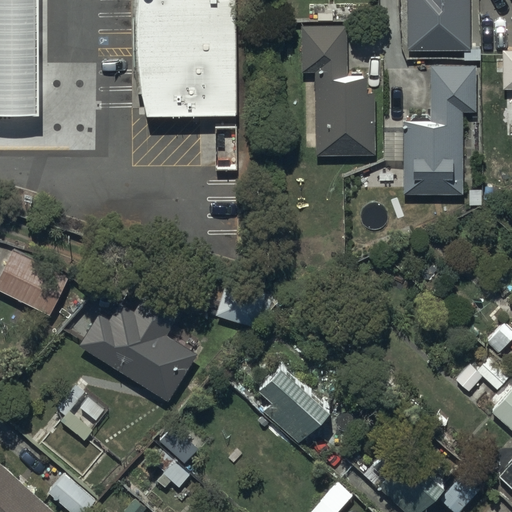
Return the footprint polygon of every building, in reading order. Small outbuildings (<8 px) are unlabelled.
[(0,0),(0,116),(38,117),(37,0),(0,0)] [(143,103),(146,118),(238,117),(237,0),(139,0),(138,11),(137,26),(137,42),(137,57),(138,72),(140,87),(143,103)] [(408,0),(408,48),(471,49),(471,0),(408,0)] [(321,75),(321,83),(317,83),(317,158),(376,158),(376,83),(349,83),(349,31),(321,31),(303,31),(304,75),(321,75)] [(511,54),(500,54),(500,95),(511,95),(511,54)] [(401,126),(402,199),(432,199),(460,199),(459,116),(474,116),(474,70),(459,70),(431,70),(431,126),(401,126)] [(7,255),(0,268),(0,297),(47,320),(65,283),(7,255)] [(229,283),(218,317),(267,333),(278,299),(229,283)] [(98,317),(78,348),(165,402),(199,348),(173,332),(183,316),(147,293),(133,316),(119,307),(109,324),(98,317)] [(511,375),(511,329),(504,322),(481,347),(511,375)] [(300,448),(331,415),(283,371),(262,394),(274,405),(264,415),(300,448)] [(511,393),(489,418),(511,438),(511,393)] [(83,480),(101,456),(60,424),(41,449),(83,480)] [(404,511),(424,511),(444,491),(395,445),(373,468),(389,483),(382,491),(404,511)] [(0,511),(51,511),(0,465),(0,511)] [(472,466),(439,498),(452,511),(457,511),(488,482),(472,466)] [(63,476),(47,494),(68,511),(88,511),(95,504),(63,476)]
